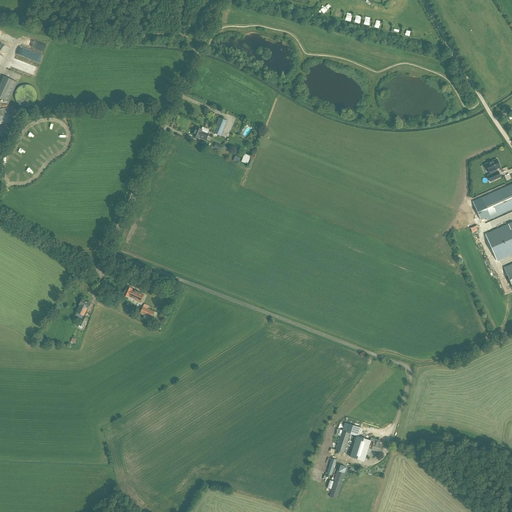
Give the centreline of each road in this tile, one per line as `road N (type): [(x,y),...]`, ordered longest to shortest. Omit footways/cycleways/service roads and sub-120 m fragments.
road 1 (unclassified): [(219,0),(101,266),(0,213)]
road 2 (track): [(389,443),(407,366),(110,250)]
